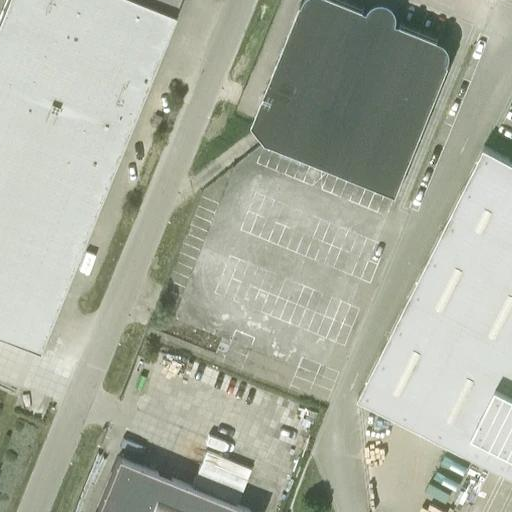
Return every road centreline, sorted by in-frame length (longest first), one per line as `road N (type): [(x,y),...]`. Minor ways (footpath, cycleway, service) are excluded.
road 1 (unclassified): [(35,511),(239,0)]
road 2 (unknown): [(84,388),(288,473)]
